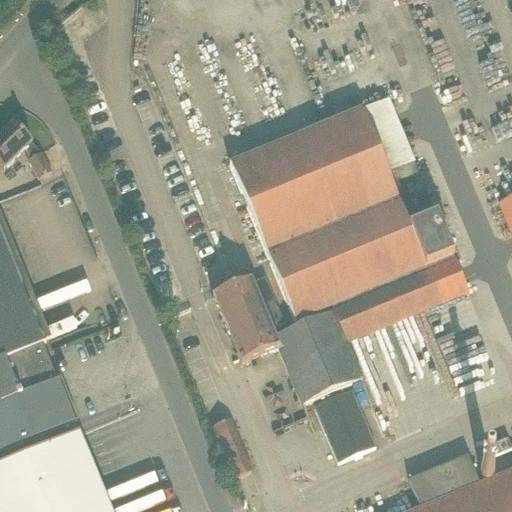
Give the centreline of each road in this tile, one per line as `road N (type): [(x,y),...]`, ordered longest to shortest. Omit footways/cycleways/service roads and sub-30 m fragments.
road 1 (unknown): [(88,0),(252,443),(285,488),(327,481),(511,395)]
road 2 (unclassified): [(216,511),(23,39)]
